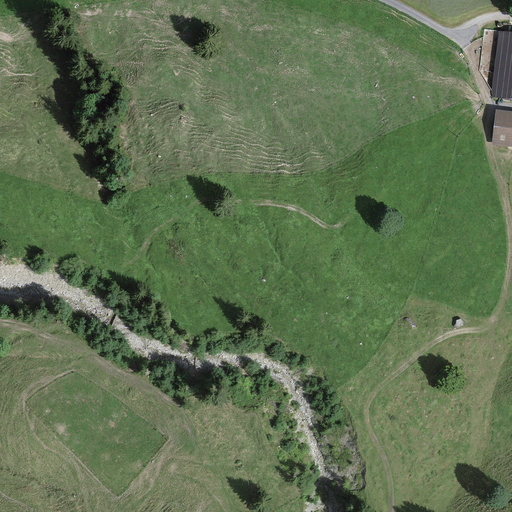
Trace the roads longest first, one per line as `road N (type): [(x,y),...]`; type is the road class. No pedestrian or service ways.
road 1 (track): [(491,100),(487,130),(506,222),(505,282),(485,327),(437,340),(369,402),(367,421),(392,485),(391,511)]
road 2 (track): [(384,0),(454,38),(491,100),(511,107)]
